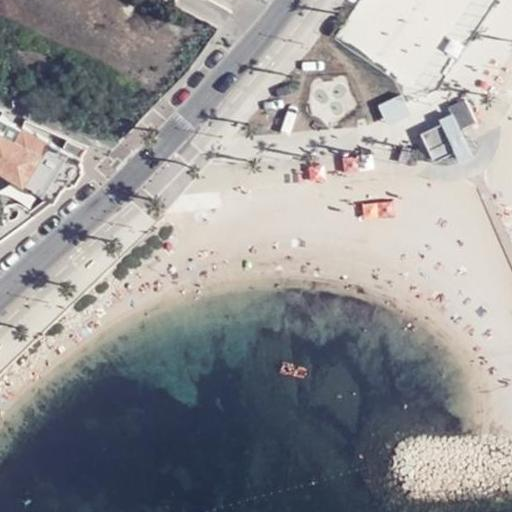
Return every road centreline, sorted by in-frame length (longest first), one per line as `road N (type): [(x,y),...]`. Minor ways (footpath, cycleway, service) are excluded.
road 1 (tertiary): [(140,164),(294,0)]
road 2 (tertiary): [(0,295),(140,164)]
road 3 (residential): [(0,98),(140,164)]
